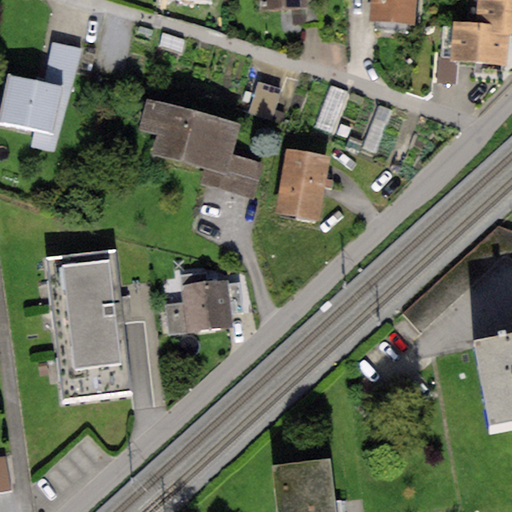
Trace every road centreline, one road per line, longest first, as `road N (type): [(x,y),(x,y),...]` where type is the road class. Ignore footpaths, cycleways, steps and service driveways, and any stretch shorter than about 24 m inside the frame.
road 1 (residential): [(68,511),(270,336),(483,127)]
road 2 (residential): [(79,0),(483,127)]
